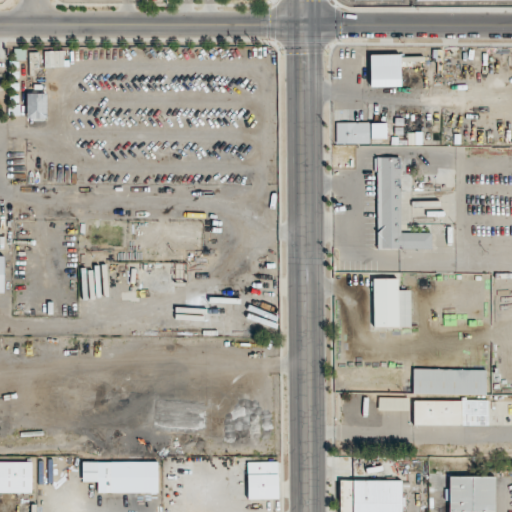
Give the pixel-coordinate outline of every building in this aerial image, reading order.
[(370,86),(401,86),(401,54),(370,54),(370,86)] [(357,143),(357,122),(336,122),(336,143),(357,143)] [(386,122),(370,122),(370,138),(386,138),(386,122)] [(376,249),(431,249),(431,232),(401,232),(401,157),(377,156),(376,249)] [(411,327),(411,289),(400,289),(400,278),(372,278),(372,327),(411,327)] [(412,395),(486,395),(486,369),(412,369),(412,395)] [(378,410),(408,410),(408,397),(378,397),(378,410)] [(487,399),(413,399),(413,426),(487,426),(487,399)] [(0,493),(32,493),(32,461),(0,461),(0,493)] [(158,492),(158,461),(82,461),(82,482),(96,482),(96,492),(158,492)] [(278,461),(247,461),(247,499),(278,499),(278,461)] [(494,511),(495,476),(447,476),(447,511),(494,511)] [(401,511),(402,480),(339,480),(338,511),(401,511)] [(439,511),(439,488),(430,488),(429,511),(439,511)]
